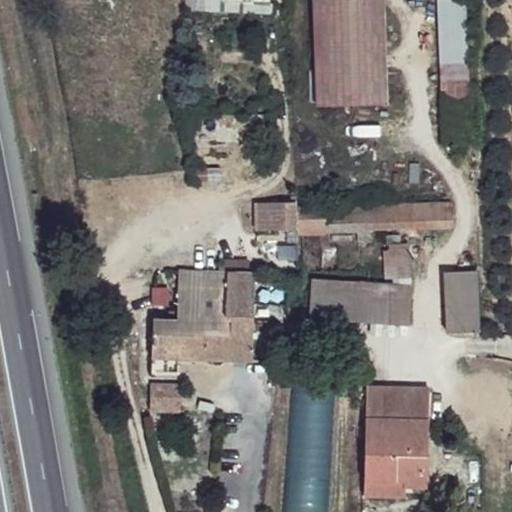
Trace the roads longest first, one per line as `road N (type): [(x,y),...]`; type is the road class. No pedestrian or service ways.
road 1 (residential): [(156,511),(121,401),(124,307),(155,246),(204,223)]
road 2 (motorway): [(45,511),(0,252)]
